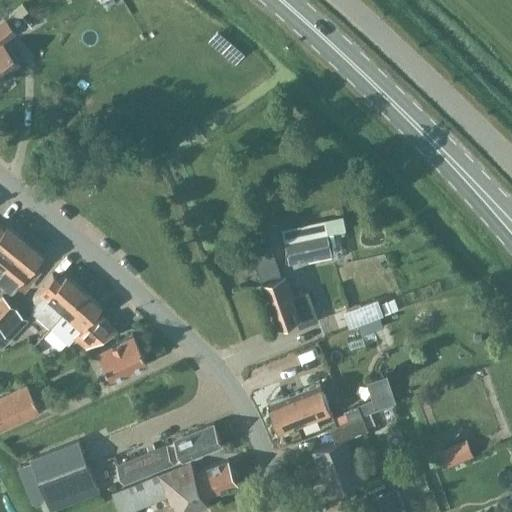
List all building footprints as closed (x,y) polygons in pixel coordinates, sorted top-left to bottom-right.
[(15,32),(9,25),(27,11),(21,3),(9,12),(10,14),(4,18),(5,19),(0,23),(0,80),(20,66),(1,42),(15,32)] [(200,209),(190,213),(199,236),(210,232),(200,209)] [(324,220),(280,230),(288,264),(331,255),(331,253),(324,220)] [(0,268),(23,239),(5,224),(3,226),(0,223),(0,268)] [(23,291),(26,287),(39,271),(33,265),(41,254),(23,239),(0,268),(0,282),(11,292),(16,286),(23,291)] [(286,276),(282,277),(271,247),(249,250),(262,284),(261,284),(277,329),(297,321),(300,328),(319,320),(307,291),(294,296),(286,276)] [(49,327),(82,289),(64,274),(55,285),(48,279),(34,294),(32,300),(36,304),(30,311),(49,327)] [(73,337),(84,346),(115,329),(94,311),(100,305),(82,289),(49,327),(67,343),(73,337)] [(1,294),(0,295),(0,325),(16,308),(1,294)] [(393,297),(380,302),(384,314),(397,309),(393,297)] [(15,309),(0,326),(0,327),(13,339),(29,321),(15,309)] [(372,331),(369,321),(357,325),(361,335),(372,331)] [(95,352),(109,380),(145,363),(132,335),(95,352)] [(372,399),(358,405),(362,415),(371,412),(376,410),(386,406),(396,403),(387,375),(367,382),(372,399)] [(282,432),(333,412),(321,383),(270,403),(282,432)] [(0,431),(39,413),(25,385),(0,396),(0,431)] [(358,405),(344,410),(349,421),(351,420),(362,415),(358,405)] [(367,430),(367,428),(375,425),(371,412),(362,415),(351,420),(349,421),(337,426),(333,427),(339,441),(312,451),(322,476),(324,476),(331,491),(364,478),(347,438),(367,430)] [(157,416),(81,435),(85,450),(160,431),(157,416)] [(182,459),(182,461),(222,445),(213,425),(173,441),(174,442),(118,464),(125,482),(182,459)] [(50,511),(52,511),(100,493),(79,440),(30,460),(50,511)] [(199,511),(210,508),(205,496),(237,484),(227,461),(195,473),(191,462),(110,494),(117,511),(128,511),(167,497),(171,506),(173,505),(176,511),(199,511)] [(406,511),(400,496),(398,492),(380,499),(379,498),(371,501),(375,511),(406,511)] [(511,502),(510,496),(499,500),(502,511),(511,507),(511,502)]
